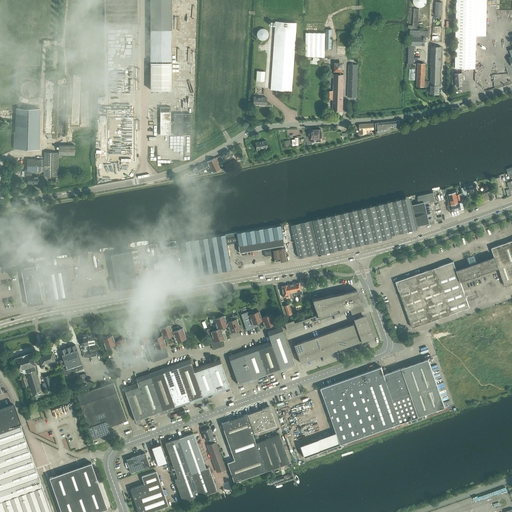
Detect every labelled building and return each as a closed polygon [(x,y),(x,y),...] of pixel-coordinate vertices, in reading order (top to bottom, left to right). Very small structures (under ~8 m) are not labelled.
[(104,0),(105,23),(138,23),(137,0),(104,0)] [(171,0),(150,0),(150,90),(172,90),(171,0)] [(414,0),(414,1),(414,2),(414,3),(415,4),(415,5),(416,5),(416,6),(417,7),(418,7),(418,8),(419,8),(420,8),(421,8),(422,8),(423,8),(424,8),(424,7),(425,7),(426,6),(426,5),(427,5),(427,4),(428,3),(428,2),(428,1),(428,0),(427,0),(414,0)] [(456,0),(456,68),(476,68),(477,0),(456,0)] [(294,85),(292,85),(293,62),(295,62),(295,60),(294,60),(295,37),(297,37),(297,34),(295,34),(296,23),(275,21),(271,89),(291,91),(292,88),(293,88),(294,85)] [(257,36),(258,37),(258,38),(259,39),(260,39),(261,40),(262,40),(263,40),(264,40),(265,40),(266,39),(267,39),(267,38),(268,37),(268,36),(269,35),(269,34),(269,33),(268,32),(268,31),(267,31),(267,30),(266,29),(265,29),(264,28),(263,28),(262,28),(261,29),(260,29),(259,29),(259,30),(258,30),(258,31),(257,32),(257,33),(257,34),(257,35),(257,36)] [(410,43),(410,45),(409,45),(408,64),(408,63),(407,68),(416,68),(417,63),(414,63),(415,46),(425,46),(426,37),(429,37),(429,31),(410,31),(410,39),(409,39),(408,43),(410,43)] [(305,49),(323,49),(324,41),(306,40),(305,49)] [(431,81),(425,81),(425,63),(418,63),(417,86),(425,86),(430,86),(430,93),(439,94),(440,67),(441,67),(442,46),(431,46),(431,66),(431,81)] [(348,97),(357,97),(358,64),(349,64),(348,97)] [(257,71),(256,81),(264,81),(265,71),(257,71)] [(333,99),(333,110),(343,110),(344,74),(334,74),(334,91),(327,91),(327,99),(333,99)] [(23,84),(22,84),(22,85),(21,86),(21,87),(21,88),(21,89),(21,90),(21,91),(21,92),(21,93),(22,93),(22,94),(23,95),(24,96),(25,96),(25,97),(26,97),(27,97),(28,97),(29,97),(30,97),(31,97),(32,97),(33,96),(34,95),(35,94),(36,93),(36,92),(36,91),(37,91),(37,90),(37,89),(37,88),(36,88),(36,87),(36,86),(35,85),(35,84),(34,83),(33,83),(32,82),(31,82),(30,81),(29,81),(28,81),(27,81),(26,82),(25,82),(24,82),(24,83),(23,83),(23,84)] [(254,97),(253,104),(266,105),(266,97),(254,97)] [(171,106),(160,106),(160,134),(171,134),(171,124),(171,121),(171,106)] [(40,109),(17,108),(17,115),(16,150),(38,151),(40,109)] [(174,121),(171,121),(171,124),(174,124),(174,135),(191,135),(191,114),(174,114),(174,121)] [(387,122),(382,122),(383,130),(392,127),(391,125),(388,126),(387,122)] [(359,124),(360,134),(368,133),(367,132),(366,132),(366,130),(374,129),(374,133),(378,133),(377,123),(359,124)] [(317,129),(314,129),(315,139),(314,139),(314,142),(322,142),(321,138),(322,138),(322,137),(322,134),(321,134),(321,129),(320,129),(319,128),(317,128),(317,129)] [(258,150),(258,153),(263,152),(263,150),(268,149),(266,140),(255,142),(257,151),(258,150)] [(27,159),(27,169),(26,169),(26,171),(24,171),(24,176),(27,177),(27,183),(39,184),(39,176),(32,176),(32,171),(44,171),(44,176),(56,176),(58,176),(59,155),(75,155),(75,145),(59,145),(59,152),(44,152),(44,159),(27,159)] [(222,155),(226,161),(229,159),(230,160),(233,159),(233,157),(229,151),(222,155)] [(215,158),(208,161),(213,172),(221,170),(215,158)] [(203,163),(198,166),(199,168),(198,168),(199,171),(200,171),(199,172),(200,173),(199,173),(200,174),(201,174),(203,174),(202,171),(207,168),(209,172),(212,171),(213,172),(208,161),(203,163)] [(199,168),(198,166),(192,168),(193,170),(190,171),(191,174),(194,173),(195,175),(199,173),(199,174),(200,174),(199,173),(200,173),(199,172),(200,171),(199,171),(198,168),(199,168)] [(494,177),(496,194),(503,193),(501,176),(494,177)] [(464,186),(466,194),(479,190),(476,183),(464,186)] [(426,200),(426,203),(435,201),(433,192),(418,196),(419,202),(426,200)] [(456,192),(449,194),(452,205),(458,203),(458,200),(463,199),(465,199),(464,196),(463,193),(456,195),(456,192)] [(406,198),(292,225),(300,258),(388,237),(387,235),(413,229),(406,198)] [(449,205),(447,206),(449,211),(452,210),(453,211),(464,208),(462,202),(458,203),(452,205),(449,205)] [(281,225),(225,234),(226,238),(237,237),(240,252),(264,248),(265,256),(274,254),(275,261),(286,260),(284,249),(280,249),(280,246),(284,245),(281,225)] [(180,242),(186,277),(231,269),(226,238),(225,234),(180,242)] [(472,262),(471,262),(472,264),(468,266),(468,265),(456,270),(454,261),(396,281),(412,327),(470,307),(460,281),(476,276),(477,278),(480,277),(479,274),(499,268),(505,286),(511,283),(511,240),(492,248),(495,256),(479,262),(475,263),(475,261),(474,261),(472,262)] [(111,278),(109,281),(111,291),(118,290),(118,289),(138,285),(132,251),(111,254),(116,277),(111,278)] [(177,257),(173,257),(174,264),(172,265),(173,266),(170,267),(172,279),(179,278),(179,274),(179,273),(179,270),(178,270),(178,269),(179,268),(178,266),(177,266),(177,264),(179,263),(177,257)] [(153,261),(155,272),(168,269),(166,259),(153,261)] [(27,267),(21,268),(22,276),(38,273),(36,264),(27,265),(27,267)] [(53,270),(47,271),(50,287),(48,287),(50,296),(51,296),(52,301),(70,298),(70,299),(79,297),(76,280),(74,281),(72,268),(64,269),(64,268),(58,269),(53,270)] [(163,271),(156,272),(158,283),(171,281),(169,274),(163,275),(163,271)] [(22,276),(24,283),(39,280),(38,273),(22,276)] [(25,291),(33,289),(40,288),(39,280),(24,283),(25,291)] [(287,298),(290,298),(287,285),(284,285),(283,285),(283,286),(281,286),(283,297),(286,296),(287,298)] [(104,287),(93,289),(94,296),(105,294),(104,287)] [(40,288),(33,289),(35,304),(43,302),(42,300),(40,288)] [(33,289),(25,291),(28,305),(35,304),(33,289)] [(345,292),(344,292),(350,308),(351,313),(364,308),(361,300),(357,290),(345,292)] [(334,295),(340,312),(350,308),(344,292),(344,293),(334,295)] [(323,297),(330,315),(340,312),(334,295),(323,297)] [(330,315),(323,297),(317,299),(316,299),(312,300),(319,319),(330,315)] [(292,313),(289,304),(282,306),(285,316),(292,313)] [(261,317),(259,310),(252,313),(251,310),(241,314),(247,330),(257,327),(256,323),(262,321),(261,317)] [(227,322),(226,322),(228,325),(228,326),(230,331),(230,332),(233,331),(240,329),(243,328),(241,324),(239,325),(237,318),(239,317),(238,314),(235,315),(236,318),(227,322)] [(272,314),(261,317),(262,321),(265,328),(275,324),(272,314)] [(359,316),(365,331),(371,329),(366,314),(359,316)] [(213,326),(206,329),(213,350),(217,348),(224,346),(221,339),(225,338),(223,334),(221,328),(228,326),(228,325),(226,322),(227,322),(225,319),(224,315),(214,319),(215,323),(214,323),(213,326)] [(355,323),(359,333),(365,331),(359,316),(353,318),(355,323)] [(294,322),(293,319),(284,323),(287,330),(296,327),(294,322)] [(160,328),(162,335),(163,339),(164,339),(174,335),(172,331),(170,325),(160,328)] [(178,326),(174,327),(175,330),(172,331),(174,335),(176,342),(186,338),(183,328),(179,329),(178,326)] [(267,331),(271,341),(281,370),(281,369),(285,368),(286,368),(295,364),(282,326),(272,330),(268,331),(267,331)] [(365,331),(368,339),(374,337),(371,329),(365,331)] [(135,334),(137,341),(138,341),(139,345),(149,341),(145,331),(135,334)] [(359,333),(362,341),(368,339),(365,331),(359,333)] [(352,336),(355,343),(362,341),(359,333),(356,335),(352,336)] [(92,334),(87,335),(89,345),(95,343),(94,337),(92,337),(92,334)] [(89,345),(87,335),(82,336),(83,338),(80,338),(82,346),(85,345),(89,345)] [(106,349),(116,345),(115,341),(112,335),(102,338),(106,349)] [(162,335),(152,339),(154,344),(147,346),(152,362),(163,358),(163,359),(168,357),(164,346),(166,345),(164,339),(163,339),(162,335)] [(345,338),(348,346),(355,343),(352,336),(349,337),(345,338)] [(118,352),(128,348),(129,348),(127,345),(127,344),(125,338),(115,341),(116,345),(118,352)] [(339,341),(341,348),(348,346),(345,338),(342,340),(339,341)] [(129,348),(128,348),(131,355),(141,351),(139,345),(138,341),(137,341),(127,344),(127,345),(129,348)] [(271,341),(257,346),(267,374),(276,371),(281,369),(281,370),(271,341)] [(332,343),(335,351),(341,348),(339,341),(335,342),(332,343)] [(325,346),(328,353),(335,351),(332,343),(328,344),(325,346)] [(63,359),(59,360),(61,365),(64,375),(83,368),(75,344),(60,349),(63,359)] [(257,346),(243,351),(253,379),(257,378),(267,374),(257,346)] [(318,348),(321,356),(328,353),(325,346),(322,347),(318,348)] [(315,349),(312,350),(314,358),(321,356),(318,348),(315,349)] [(312,350),(308,352),(305,353),(307,360),(314,358),(312,350)] [(253,379),(243,351),(228,356),(238,385),(248,381),(252,379),(252,380),(253,379)] [(52,352),(39,357),(42,364),(51,361),(52,363),(55,362),(52,352)] [(23,373),(24,373),(26,372),(32,393),(42,390),(35,370),(36,369),(33,358),(31,353),(15,358),(16,364),(17,364),(19,370),(22,369),(23,373)] [(301,354),(298,355),(300,363),(307,360),(305,353),(301,354)] [(190,359),(176,364),(190,402),(203,397),(193,368),(190,359)] [(220,359),(207,363),(217,392),(230,387),(220,359)] [(321,388),(284,401),(287,408),(304,457),(341,444),(408,420),(409,423),(426,417),(425,414),(445,407),(429,359),(417,363),(388,373),(384,374),(382,367),(381,367),(376,368),(375,369),(374,366),(373,367),(371,367),(370,367),(371,370),(370,371),(321,388)] [(207,363),(193,368),(203,397),(217,392),(207,363)] [(176,364),(163,368),(176,406),(190,402),(176,364)] [(163,368),(149,373),(163,411),(176,406),(163,368)] [(136,378),(137,383),(149,416),(163,411),(149,373),(136,378)] [(20,376),(22,380),(24,387),(29,386),(25,375),(24,374),(20,376)] [(45,383),(42,383),(44,390),(47,389),(53,387),(49,375),(43,377),(45,383)] [(77,395),(92,439),(110,432),(108,427),(127,420),(113,382),(77,395)] [(149,416),(137,383),(124,387),(136,421),(149,416)] [(0,511),(51,511),(46,498),(41,500),(40,495),(45,493),(19,422),(20,422),(20,421),(17,422),(17,421),(19,420),(17,415),(18,415),(18,414),(17,415),(14,405),(14,404),(13,405),(13,404),(13,405),(6,407),(5,407),(5,408),(0,409),(0,511)] [(222,423),(228,442),(252,433),(276,425),(269,406),(266,407),(265,407),(263,407),(263,408),(227,421),(224,423),(223,422),(222,423)] [(38,411),(29,414),(31,419),(40,416),(38,411)] [(210,428),(202,431),(206,440),(208,439),(210,444),(207,445),(217,472),(219,471),(223,469),(225,469),(216,442),(218,441),(216,436),(213,437),(210,428)] [(183,437),(180,438),(192,473),(206,468),(194,433),(183,436),(183,437)] [(230,448),(235,460),(259,451),(256,443),(252,433),(228,442),(229,444),(231,448),(230,448)] [(279,434),(256,443),(259,451),(266,471),(289,463),(279,434)] [(175,439),(165,443),(172,462),(169,463),(170,464),(173,463),(173,464),(170,465),(172,468),(171,468),(174,475),(176,474),(173,467),(174,467),(178,478),(175,479),(183,502),(200,496),(192,473),(180,438),(175,440),(175,439)] [(158,465),(167,462),(161,444),(152,447),(152,450),(158,465)] [(259,451),(235,460),(232,461),(228,462),(227,462),(234,482),(266,471),(259,451)] [(130,468),(131,471),(131,472),(150,466),(145,452),(145,453),(141,454),(131,457),(131,458),(127,459),(126,459),(129,468),(130,468)] [(55,481),(53,476),(50,477),(61,511),(96,511),(107,508),(91,463),(86,464),(87,467),(57,477),(58,480),(55,481)] [(208,467),(206,468),(192,473),(200,496),(217,490),(209,467),(208,467)] [(142,476),(144,484),(130,489),(138,511),(149,511),(168,505),(156,471),(142,476)]
